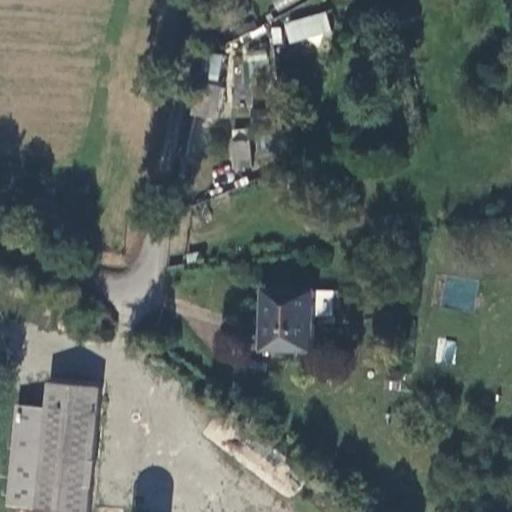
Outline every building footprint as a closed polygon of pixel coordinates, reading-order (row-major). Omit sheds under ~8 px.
[(273,0),(278,10),(297,0),(273,0)] [(292,39),(332,27),(328,15),(289,27),(292,39)] [(225,56),(208,56),(195,113),(218,119),(225,84),(221,83),(225,56)] [(250,130),(234,131),(237,168),(253,167),(250,130)] [(263,286),(262,353),(315,355),(317,288),(263,286)] [(438,338),(435,362),(453,364),(456,340),(438,338)] [(0,503),(12,379),(0,378),(0,503)] [(91,511),(104,384),(51,379),(48,406),(19,404),(9,506),(36,508),(35,511),(91,511)]
